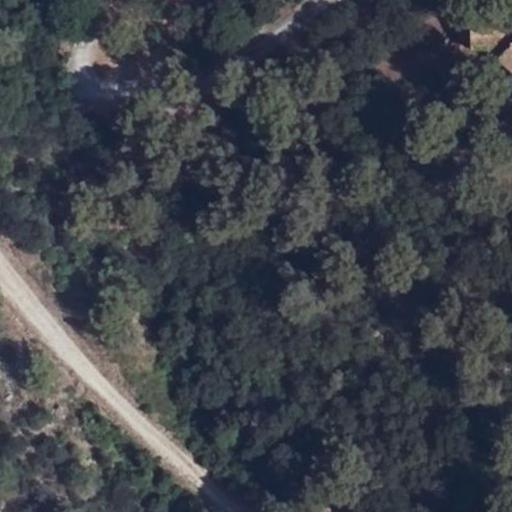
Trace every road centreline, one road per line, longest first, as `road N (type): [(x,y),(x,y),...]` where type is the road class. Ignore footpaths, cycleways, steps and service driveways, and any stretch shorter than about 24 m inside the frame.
road 1 (track): [(0,273),(77,364),(228,511)]
road 2 (track): [(173,0),(158,55),(168,96),(193,99),(293,26),(346,0)]
